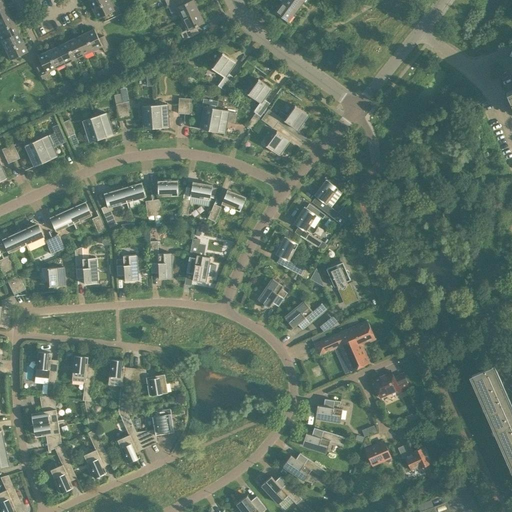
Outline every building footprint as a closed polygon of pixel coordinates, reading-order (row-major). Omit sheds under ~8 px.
[(88,0),(93,9),(110,1),(109,0),(88,0)] [(191,0),(183,4),(181,0),(179,0),(168,6),(172,16),(179,13),(182,19),(198,11),(193,0),(191,0)] [(303,1),(301,0),(280,0),(282,1),(296,11),(303,1)] [(110,3),(110,1),(93,9),(97,19),(103,16),(105,21),(104,22),(121,14),(120,14),(119,10),(116,7),(112,2),(110,3)] [(282,1),(276,9),(272,6),(266,14),(273,18),(277,13),(288,22),(296,11),(282,1)] [(6,5),(0,7),(0,19),(10,14),(6,5)] [(182,19),(187,30),(180,33),(184,39),(199,32),(196,26),(204,22),(198,11),(182,19)] [(0,30),(14,24),(10,14),(0,19),(0,30)] [(0,30),(0,37),(0,38),(0,37),(0,41),(2,41),(19,33),(14,24),(0,30)] [(84,34),(92,51),(102,46),(104,52),(110,49),(104,36),(98,38),(94,29),(84,34)] [(19,33),(2,41),(6,50),(23,42),(19,33)] [(84,34),(75,38),(83,55),(92,51),(84,34)] [(75,38),(66,42),(74,59),(83,55),(75,38)] [(23,42),(6,50),(10,60),(27,52),(23,42)] [(74,59),(66,42),(57,47),(65,64),(74,59)] [(57,47),(47,51),(55,68),(65,64),(57,47)] [(38,56),(40,61),(35,63),(42,79),(50,75),(48,72),(55,68),(47,51),(38,56)] [(234,77),(228,73),(235,62),(222,53),(211,68),(224,77),(217,85),(225,91),(234,77)] [(254,69),(246,63),(241,69),(250,75),(254,69)] [(270,103),(263,99),(271,88),(258,78),(247,94),(259,103),(253,111),(255,113),(260,117),(270,103)] [(126,86),(119,87),(120,93),(113,94),(114,101),(128,100),(126,86)] [(216,108),(218,101),(203,98),(202,105),(204,106),(200,129),(212,131),(212,132),(216,108)] [(128,101),(122,102),(125,118),(131,117),(128,101)] [(125,118),(122,102),(116,104),(119,119),(125,118)] [(167,104),(155,105),(156,129),(157,129),(157,128),(169,127),(167,104)] [(156,129),(155,105),(143,105),(144,129),(156,128),(156,129)] [(284,120),(297,130),(308,115),(295,105),(284,120)] [(235,112),(216,108),(212,132),(213,131),(224,133),(227,121),(233,122),(235,112)] [(268,109),(265,114),(277,123),(281,118),(268,109)] [(94,116),(102,139),(102,138),(113,134),(106,112),(94,116)] [(260,117),(255,113),(246,125),(251,129),(260,117)] [(277,123),(265,114),(261,119),(274,128),(277,123)] [(102,139),(94,116),(83,120),(90,142),(101,138),(101,139),(102,139)] [(75,134),(68,120),(63,122),(69,136),(75,134)] [(58,124),(52,127),(54,132),(60,144),(65,141),(58,124)] [(266,146),(279,155),(290,140),(277,131),(266,146)] [(60,144),(54,132),(36,140),(46,162),(47,162),(46,161),(57,156),(53,147),(60,144)] [(46,162),(36,140),(25,145),(35,166),(45,161),(46,162)] [(7,146),(14,161),(19,158),(13,144),(7,146)] [(14,161),(7,146),(2,149),(8,163),(14,161)] [(320,191),(316,196),(326,204),(338,188),(326,179),(318,190),(320,191)] [(164,183),(157,183),(158,196),(178,195),(177,180),(164,180),(164,183)] [(198,185),(192,184),(190,197),(210,200),(212,185),(199,183),(198,185)] [(135,184),(123,188),(127,202),(146,197),(142,185),(136,186),(135,184)] [(104,196),(107,205),(101,208),(110,227),(117,224),(110,210),(112,209),(112,207),(127,202),(123,188),(110,191),(111,194),(104,196)] [(232,194),(226,192),(221,204),(240,211),(246,197),(233,192),(232,194)] [(183,198),(181,208),(180,214),(188,215),(190,200),(183,198)] [(152,200),(154,215),(162,214),(159,199),(152,200)] [(154,215),(152,200),(145,201),(147,216),(154,215)] [(80,204),(68,209),(74,223),(92,215),(86,204),(81,206),(80,204)] [(214,204),(212,208),(208,218),(215,221),(221,207),(214,204)] [(329,205),(326,208),(324,211),(337,221),(341,215),(329,205)] [(295,225),(298,226),(294,232),(305,239),(309,233),(306,231),(317,215),(304,206),(297,218),(299,219),(295,225)] [(74,223),(68,209),(55,215),(57,217),(51,220),(56,231),(74,223)] [(92,218),(98,233),(105,230),(99,215),(92,218)] [(20,231),(26,245),(44,237),(39,225),(33,228),(32,225),(20,231)] [(26,245),(20,231),(8,236),(9,239),(3,241),(9,253),(26,245)] [(327,244),(309,233),(305,239),(323,251),(327,244)] [(58,234),(51,237),(58,251),(64,248),(58,234)] [(277,255),(280,257),(277,263),(288,269),(292,262),(289,261),(298,243),(284,236),(278,248),(280,250),(277,255)] [(58,251),(51,237),(45,240),(51,254),(58,251)] [(192,238),(189,256),(186,272),(193,274),(192,280),(205,282),(210,257),(203,256),(205,246),(199,245),(200,240),(192,238)] [(171,253),(158,253),(158,241),(150,241),(151,273),(158,272),(158,279),(172,278),(171,253)] [(95,257),(83,258),(82,246),(74,250),(76,278),(83,278),(84,284),(97,283),(95,257)] [(10,255),(3,258),(10,272),(17,269),(10,255)] [(123,255),(123,259),(116,259),(117,275),(124,275),(124,281),(138,280),(136,255),(123,255)] [(10,272),(3,258),(0,259),(0,267),(4,275),(10,272)] [(305,269),(292,262),(288,269),(302,276),(305,269)] [(332,266),(326,269),(334,286),(337,285),(339,288),(337,288),(340,295),(341,295),(343,300),(344,302),(346,303),(348,303),(350,303),(352,302),(353,301),(354,299),(354,297),(354,295),(352,290),(350,283),(348,284),(346,281),(350,279),(343,264),(333,269),(332,266)] [(65,270),(64,270),(64,267),(48,268),(49,286),(65,285),(64,274),(65,274),(65,270)] [(321,282),(316,271),(311,279),(319,284),(321,282)] [(13,278),(20,292),(25,289),(19,275),(13,278)] [(20,292),(13,278),(7,281),(14,295),(20,292)] [(287,293),(282,289),(283,286),(272,279),(258,300),(269,307),(272,302),(278,306),(287,293)] [(321,303),(312,311),(304,301),(284,317),(293,328),(298,324),(302,329),(326,309),(321,303)] [(339,345),(351,371),(369,363),(361,345),(375,339),(367,320),(353,326),(314,343),(319,354),(339,345)] [(54,397),(55,385),(58,360),(48,359),(49,353),(38,351),(35,377),(48,378),(46,396),(54,397)] [(85,356),(74,355),(72,380),(85,382),(83,400),(85,400),(90,401),(94,364),(85,363),(85,356)] [(130,368),(124,367),(121,367),(122,360),(111,359),(108,384),(121,385),(118,411),(126,410),(129,386),(128,386),(130,368)] [(511,406),(494,365),(468,376),(511,474),(511,406)] [(145,369),(130,368),(128,386),(129,386),(129,385),(147,383),(149,395),(167,392),(164,374),(155,375),(155,378),(147,379),(145,369)] [(402,373),(393,378),(390,370),(385,373),(385,374),(372,380),(380,397),(397,389),(399,392),(409,387),(402,373)] [(324,398),(323,405),(317,404),(315,418),(340,422),(342,408),(339,408),(340,401),(324,398)] [(90,401),(85,400),(87,416),(93,415),(90,401)] [(41,405),(42,411),(38,412),(38,414),(32,416),(33,425),(58,421),(55,403),(41,405)] [(95,405),(92,409),(95,414),(100,412),(101,407),(95,405)] [(135,408),(126,410),(129,417),(134,415),(135,413),(135,408)] [(136,432),(143,448),(157,442),(156,432),(164,431),(164,434),(174,432),(170,409),(151,411),(154,429),(136,432)] [(119,411),(129,435),(117,440),(127,463),(137,458),(135,452),(143,448),(136,432),(126,410),(118,411),(119,411)] [(88,432),(95,450),(84,455),(94,478),(104,473),(101,467),(110,463),(100,441),(95,429),(93,415),(87,416),(90,432),(88,432)] [(58,421),(33,425),(35,434),(41,433),(42,436),(46,435),(47,441),(61,438),(58,421)] [(314,427),(312,434),(306,432),(302,445),(326,452),(330,440),(342,444),(344,437),(314,427)] [(356,435),(355,441),(363,443),(365,438),(356,435)] [(372,465),(390,456),(384,441),(365,449),(372,465)] [(54,447),(62,465),(50,470),(61,493),(71,488),(68,482),(77,478),(62,444),(54,447)] [(424,446),(412,451),(409,444),(401,448),(405,457),(407,456),(412,467),(417,465),(418,467),(417,467),(418,469),(422,467),(423,470),(429,468),(428,464),(432,462),(431,461),(430,461),(424,448),(425,447),(424,446)] [(0,467),(8,466),(5,448),(0,448),(0,467)] [(299,453),(296,458),(290,455),(283,466),(304,480),(311,470),(321,477),(326,470),(299,453)] [(21,503),(8,475),(1,477),(6,490),(0,492),(0,507),(2,511),(14,511),(12,507),(21,503)] [(280,476),(275,480),(271,476),(261,485),(278,504),(288,495),(296,504),(302,499),(280,476)] [(256,496),(251,500),(247,495),(236,503),(242,511),(261,511),(266,508),(256,496)]
